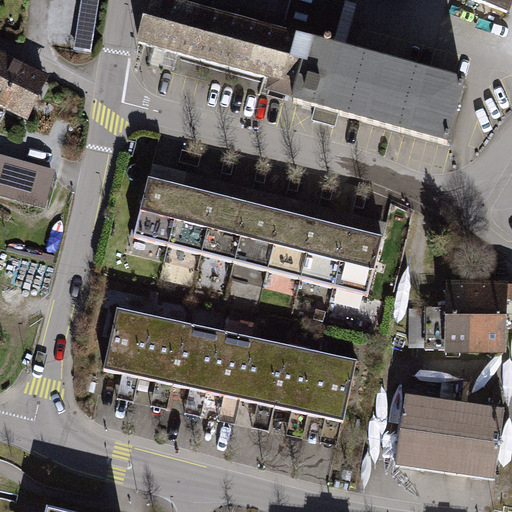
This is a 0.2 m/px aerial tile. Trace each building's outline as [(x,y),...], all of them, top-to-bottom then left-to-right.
[(96,0),(78,0),(70,50),(87,53),(96,0)] [(340,44),(170,0),(154,0),(142,50),(296,89),(288,119),(445,158),(464,83),(338,51),(340,44)] [(170,0),(340,44),(350,0),(170,0)] [(511,0),(467,0),(511,15),(511,13),(511,0)] [(0,50),(0,107),(26,119),(48,74),(0,50)] [(53,170),(0,154),(0,196),(42,208),(53,170)] [(179,192),(146,184),(130,246),(164,254),(179,192)] [(213,201),(179,192),(164,254),(198,263),(213,201)] [(247,209),(213,201),(198,263),(232,271),(247,209)] [(281,218),(247,209),(232,271),(265,280),(281,218)] [(315,227),(281,218),(265,280),(299,288),(315,227)] [(349,235),(315,227),(299,288),(333,297),(349,235)] [(383,244),(349,235),(333,297),(367,305),(383,244)] [(511,288),(445,289),(445,357),(507,357),(506,306),(511,305),(511,288)] [(145,319),(110,310),(94,377),(130,385),(145,319)] [(181,327),(145,319),(130,385),(165,393),(181,327)] [(216,335),(181,327),(165,393),(201,402),(216,335)] [(251,343),(216,335),(201,402),(236,410),(251,343)] [(287,351),(251,343),(236,410),(271,418),(287,351)] [(322,360),(287,351),(271,418),(307,426),(322,360)] [(358,368),(322,360),(307,426),(342,434),(358,368)] [(504,411),(405,398),(396,471),(494,484),(504,411)]
